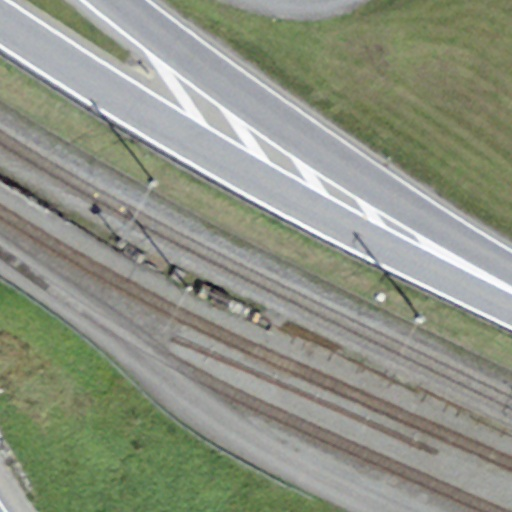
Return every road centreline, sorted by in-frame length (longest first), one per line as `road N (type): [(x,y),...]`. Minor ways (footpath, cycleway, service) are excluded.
road 1 (tertiary): [(0,22),(207,154),(511,291)]
road 2 (track): [(0,251),(219,423),(412,511)]
road 3 (tertiary): [(511,285),(118,0)]
